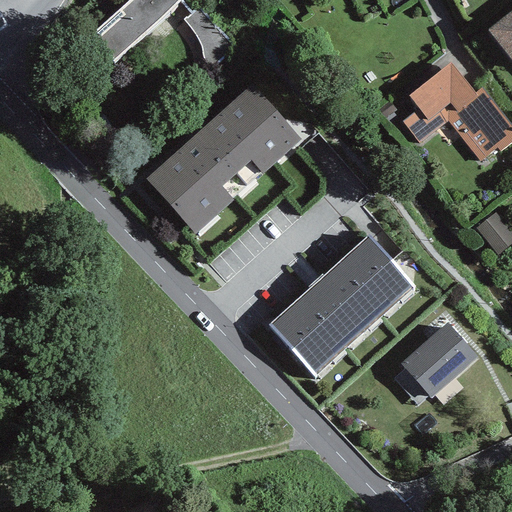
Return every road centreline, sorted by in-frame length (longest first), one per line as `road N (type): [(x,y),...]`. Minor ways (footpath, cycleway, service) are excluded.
road 1 (tertiary): [(387,506),(0,101)]
road 2 (residential): [(387,506),(511,449)]
